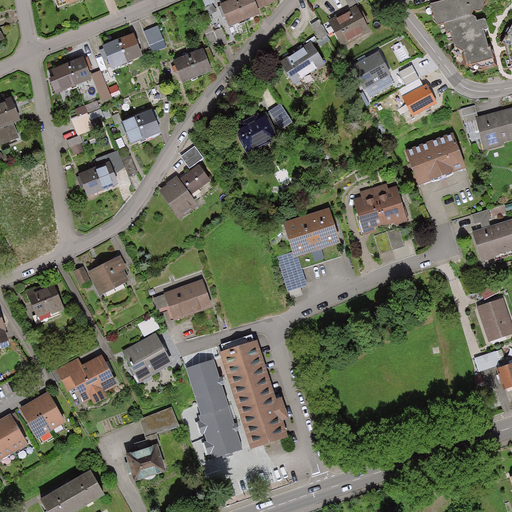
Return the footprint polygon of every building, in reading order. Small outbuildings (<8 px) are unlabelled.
[(236,0),(219,7),(222,15),(226,13),(230,25),(239,21),(241,25),(246,22),(244,18),(236,0)] [(236,0),(244,18),(249,16),(250,17),(259,13),(257,8),(254,0),(236,0)] [(455,46),(464,52),(468,65),(475,62),(485,68),(495,65),(490,48),(485,48),(484,44),(482,37),(482,34),(481,30),(479,28),(475,28),(473,20),(468,18),(467,15),(478,12),(483,11),(485,7),(483,0),(482,0),(486,0),(487,0),(443,0),(436,3),(437,13),(433,14),(433,16),(438,15),(440,24),(444,23),(448,34),(450,33),(455,46)] [(356,8),(331,22),(342,41),(357,33),(359,36),(368,31),(356,8)] [(321,22),(313,27),(319,39),(327,34),(321,22)] [(211,25),(204,28),(213,49),(228,42),(222,28),(214,32),(211,25)] [(511,27),(507,25),(503,33),(506,34),(502,42),(509,46),(509,49),(507,50),(507,54),(509,61),(511,60),(511,27)] [(158,27),(145,32),(150,45),(163,40),(158,27)] [(134,35),(119,41),(126,60),(131,58),(132,60),(143,55),(134,35)] [(119,41),(105,47),(113,67),(122,64),(121,62),(126,60),(119,41)] [(311,45),(282,64),(296,85),(318,71),(315,68),(323,63),(311,45)] [(208,49),(188,57),(196,74),(200,72),(201,75),(211,70),(208,62),(213,60),(208,49)] [(366,88),(389,76),(378,55),(356,68),(366,88)] [(188,57),(175,63),(183,81),(192,78),(191,76),(196,74),(188,57)] [(84,59),(68,65),(76,83),(80,81),(81,83),(92,79),(88,69),(91,68),(87,59),(84,60),(84,59)] [(68,65),(54,71),(55,73),(52,75),(53,79),(51,80),(57,93),(72,87),(73,89),(77,87),(76,83),(68,65)] [(101,71),(93,74),(104,100),(111,97),(101,71)] [(163,84),(157,86),(163,99),(169,96),(163,84)] [(0,104),(0,141),(1,144),(7,142),(18,138),(12,122),(19,120),(12,100),(0,104)] [(475,106),(462,110),(465,124),(479,119),(475,106)] [(277,109),(271,113),(278,125),(284,121),(277,109)] [(156,110),(137,118),(145,136),(149,134),(150,136),(161,131),(156,120),(159,118),(156,110)] [(511,111),(478,120),(486,150),(488,149),(487,145),(511,138),(511,111)] [(87,114),(73,120),(79,135),(93,129),(87,114)] [(244,126),(237,130),(247,149),(250,151),(255,151),(257,148),(258,144),(257,141),(263,137),(265,140),(269,142),(274,141),(277,136),(265,115),(259,119),(258,115),(243,123),(244,126)] [(137,118),(120,126),(123,132),(126,131),(131,143),(141,139),(140,138),(145,136),(137,118)] [(82,142),(79,135),(68,140),(70,147),(82,142)] [(453,135),(407,153),(419,185),(432,180),(432,183),(453,175),(453,173),(466,168),(453,135)] [(195,147),(184,156),(192,166),(203,158),(195,147)] [(97,159),(101,168),(109,164),(112,173),(125,167),(123,162),(118,151),(97,159)] [(132,159),(123,162),(125,167),(129,175),(137,171),(132,159)] [(101,168),(95,170),(102,187),(107,185),(108,187),(116,183),(112,173),(109,164),(101,168)] [(172,186),(165,192),(181,214),(195,204),(189,196),(210,181),(200,168),(179,182),(178,180),(171,185),(172,186)] [(95,170),(81,176),(88,195),(97,191),(96,189),(102,187),(95,170)] [(383,192),(376,194),(384,223),(407,217),(402,201),(399,202),(396,192),(384,196),(383,192)] [(41,193),(3,199),(7,227),(9,226),(9,222),(20,220),(20,222),(45,219),(41,193)] [(370,201),(358,205),(366,229),(384,223),(376,194),(369,197),(370,201)] [(328,211),(286,224),(295,253),(296,255),(338,242),(328,211)] [(488,211),(473,215),(476,224),(491,219),(488,211)] [(511,220),(474,233),(483,259),(511,249),(511,220)] [(400,229),(375,237),(380,252),(404,245),(400,229)] [(338,242),(296,255),(300,268),(342,256),(338,242)] [(295,253),(280,258),(289,289),(305,284),(300,268),(296,255),(295,253)] [(120,259),(92,275),(101,292),(126,279),(121,271),(125,269),(120,259)] [(81,269),(73,275),(80,286),(89,281),(81,269)] [(202,282),(166,295),(171,308),(173,314),(192,307),(194,312),(211,305),(202,282)] [(35,290),(28,293),(37,315),(51,309),(52,313),(63,308),(54,285),(36,293),(35,290)] [(496,285),(482,292),(485,298),(499,291),(496,285)] [(166,295),(156,299),(160,312),(171,308),(166,295)] [(511,330),(502,301),(480,308),(491,339),(511,332),(511,330)] [(160,316),(144,325),(151,338),(167,330),(160,316)] [(155,337),(127,353),(132,362),(131,363),(140,379),(170,362),(155,337)] [(255,341),(225,350),(254,445),(285,435),(280,420),(274,402),(273,396),(284,393),(278,373),(271,352),(259,356),(255,341)] [(495,352),(475,358),(480,372),(500,366),(495,352)] [(221,358),(193,367),(220,456),(248,448),(221,358)] [(79,371),(73,375),(80,389),(85,397),(113,384),(101,360),(79,371)] [(511,365),(498,369),(505,389),(507,388),(508,390),(511,389),(511,360),(510,361),(511,365)] [(75,362),(60,370),(72,392),(80,389),(73,375),(79,371),(75,362)] [(51,428),(63,420),(49,395),(36,402),(51,428)] [(38,436),(51,428),(36,402),(23,410),(38,436)] [(173,408),(140,420),(145,437),(179,426),(173,408)] [(0,427),(13,450),(26,443),(11,417),(0,423),(0,427)] [(0,457),(13,450),(0,427),(0,457)] [(154,438),(138,443),(140,451),(156,446),(154,438)] [(140,451),(128,455),(136,480),(145,477),(146,478),(149,480),(152,480),(155,476),(155,473),(164,470),(156,446),(140,451)] [(91,472),(43,500),(49,511),(71,511),(104,493),(91,472)]
